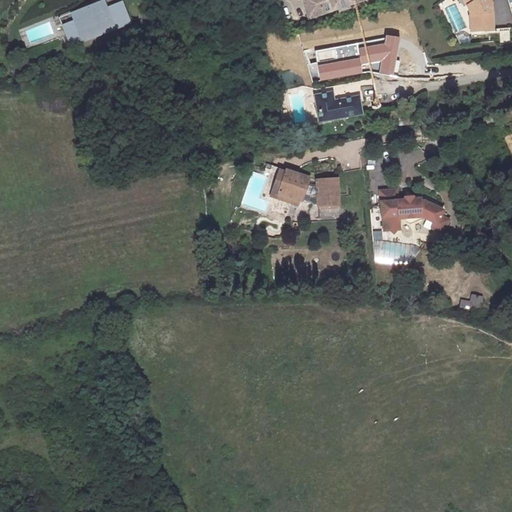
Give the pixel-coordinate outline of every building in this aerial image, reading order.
[(95,36),(132,19),(122,0),(121,0),(108,6),(98,11),(95,3),(59,20),(63,28),(74,23),(82,39),(94,33),(95,36)] [(104,0),(102,0),(95,3),(98,11),(108,6),(104,0)] [(302,0),(308,17),(338,8),(339,10),(348,8),(347,5),(363,0),(302,0)] [(461,0),(465,5),(467,4),(471,31),(495,30),(493,2),(491,0),(461,0)] [(74,23),(63,28),(71,44),(82,39),(74,23)] [(361,64),(382,61),(380,74),(393,76),(399,38),(386,35),(385,45),(359,49),(361,64)] [(319,65),(322,79),(361,72),(359,58),(319,65)] [(327,86),(310,90),(315,116),(357,107),(354,91),(329,96),(327,86)] [(399,107),(384,110),(387,119),(401,116),(399,107)] [(288,116),(275,118),(277,126),(289,124),(288,116)] [(266,165),(263,172),(269,175),(273,167),(266,165)] [(288,170),(280,190),(302,200),(305,193),(311,195),(317,195),(318,203),(336,202),(334,181),(316,182),(316,186),(314,187),(309,185),(311,180),(288,170)] [(395,188),(378,190),(381,216),(382,216),(384,230),(389,229),(393,233),(397,229),(396,224),(399,224),(398,217),(401,217),(404,221),(408,222),(411,222),(419,218),(424,217),(425,217),(433,221),(431,226),(442,231),(448,218),(440,214),(442,208),(422,199),(419,199),(419,197),(412,198),(411,195),(403,196),(404,198),(396,199),(395,188)] [(462,300),(460,308),(482,312),(484,297),(472,295),(471,302),(462,300)]
